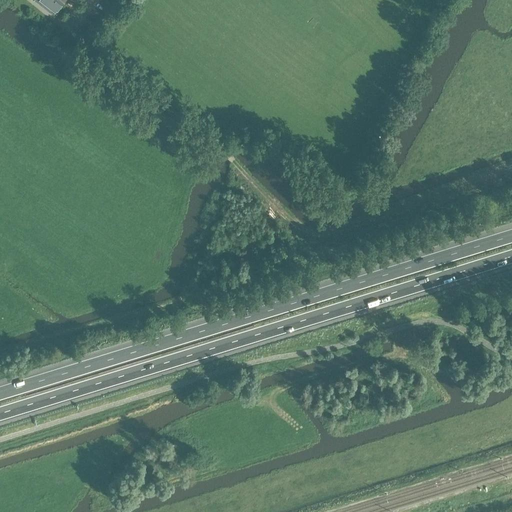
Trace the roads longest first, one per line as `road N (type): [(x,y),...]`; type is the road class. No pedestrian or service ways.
road 1 (motorway): [(0,414),(511,255)]
road 2 (motorway): [(511,235),(0,391)]
road 3 (track): [(511,177),(345,229),(311,232),(223,149),(63,31)]
